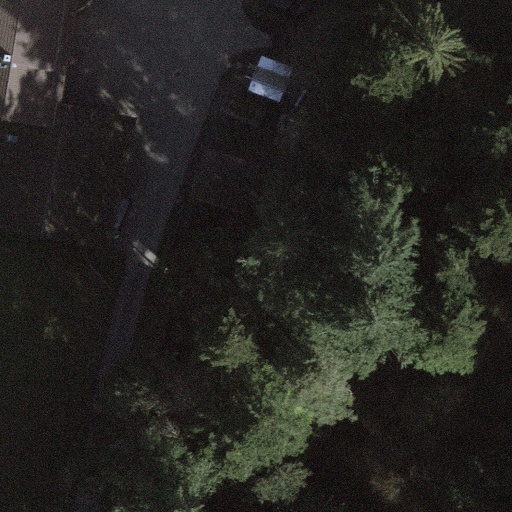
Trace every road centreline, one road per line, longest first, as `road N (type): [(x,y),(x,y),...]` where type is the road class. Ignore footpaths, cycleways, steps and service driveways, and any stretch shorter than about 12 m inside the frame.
road 1 (unclassified): [(219,0),(119,340),(88,511)]
road 2 (track): [(212,26),(275,31),(400,0)]
